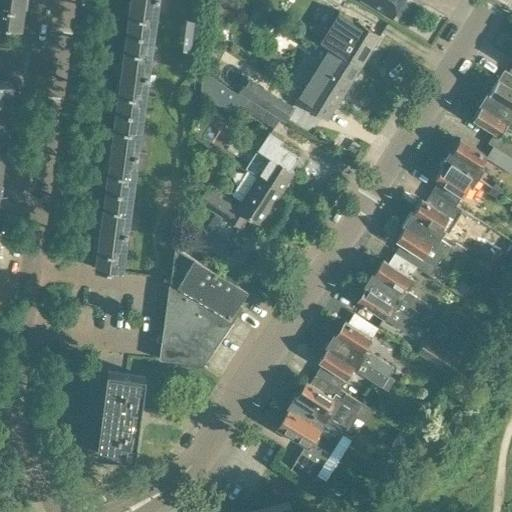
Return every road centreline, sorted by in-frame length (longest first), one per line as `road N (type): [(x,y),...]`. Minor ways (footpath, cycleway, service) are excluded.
road 1 (residential): [(125,511),(170,486),(197,456),(496,0)]
road 2 (residential): [(33,458),(17,423),(16,392),(60,68)]
